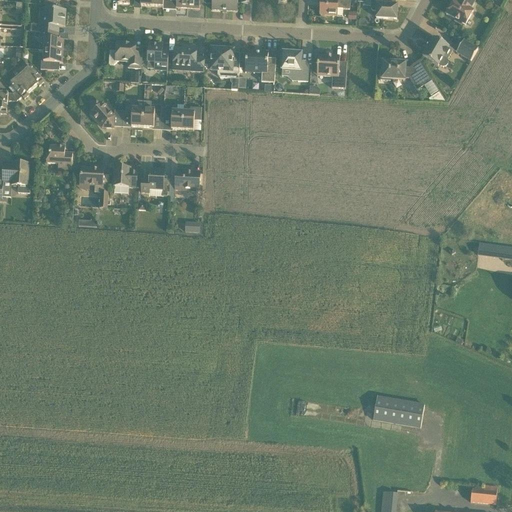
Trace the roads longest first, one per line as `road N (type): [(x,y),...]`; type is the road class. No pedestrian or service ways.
road 1 (residential): [(86,20),(302,32)]
road 2 (residential): [(201,150),(88,140),(54,102)]
road 3 (residential): [(302,32),(396,40),(429,0)]
